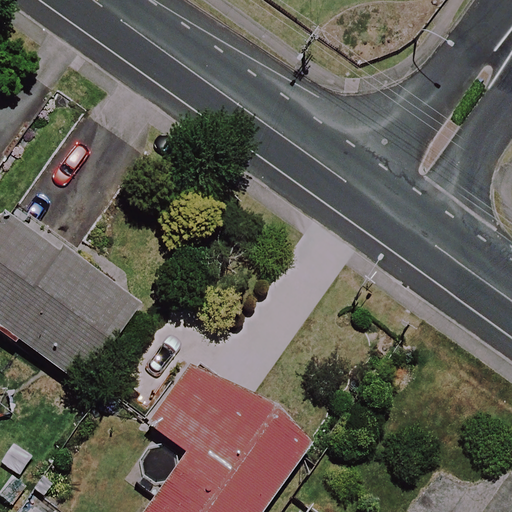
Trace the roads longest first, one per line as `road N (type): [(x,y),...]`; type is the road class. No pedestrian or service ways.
road 1 (tertiary): [(95,0),(388,209)]
road 2 (residential): [(388,209),(511,38)]
road 3 (tertiary): [(388,209),(511,298)]
